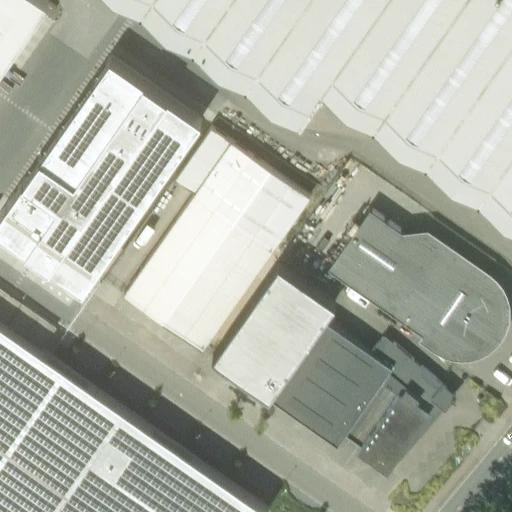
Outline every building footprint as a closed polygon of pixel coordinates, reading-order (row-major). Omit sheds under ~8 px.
[(0,0),(0,64),(44,0),(0,0)] [(511,0),(124,0),(283,111),(299,122),(322,89),(511,221),(511,0)] [(111,56),(0,211),(0,229),(82,287),(201,119),(111,56)] [(212,125),(187,160),(207,174),(195,190),(274,245),(310,194),(231,139),(212,125)] [(195,190),(123,292),(202,348),(274,245),(195,190)] [(410,234),(370,206),(329,265),(438,342),(443,346),(451,349),(461,350),(465,350),(471,349),(479,347),(486,343),(492,338),(497,331),(501,324),(503,316),(504,308),(503,302),(502,296),(499,289),(494,282),(489,276),(426,232),(410,234)] [(278,260),(212,354),(268,394),(337,442),(344,431),(361,443),(357,447),(357,448),(387,469),(397,454),(399,456),(401,453),(446,401),(443,398),(442,390),(444,387),(440,383),(441,382),(421,365),(420,366),(412,360),(413,359),(393,342),(390,345),(382,338),(371,350),(324,316),(335,300),(278,260)] [(0,318),(0,511),(265,511),(269,507),(0,318)]
